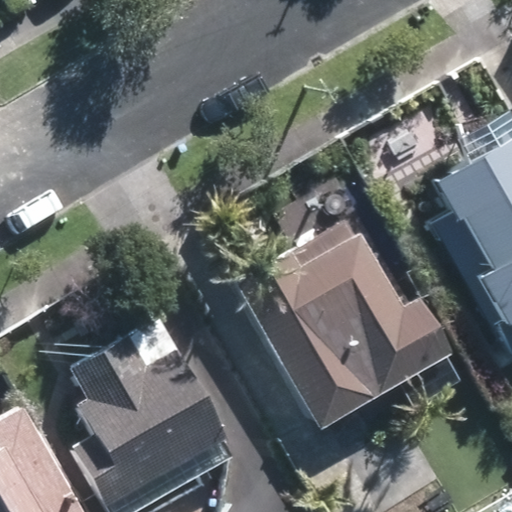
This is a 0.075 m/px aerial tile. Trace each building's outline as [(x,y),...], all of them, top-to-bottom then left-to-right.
[(417,215),(479,323),(485,320),(507,356),(511,353),(511,140),(490,103),(439,133),(452,155),(417,175),(435,205),(417,215)] [(310,420),(442,343),(411,291),(394,301),(350,226),(345,229),(336,213),(226,277),(310,420)] [(108,506),(228,435),(176,347),(148,364),(131,335),(72,369),(88,397),(77,403),(95,433),(73,446),(108,506)] [(75,511),(10,399),(0,404),(0,511),(75,511)] [(475,511),(493,511),(505,505),(494,486),(469,500),(475,511)]
